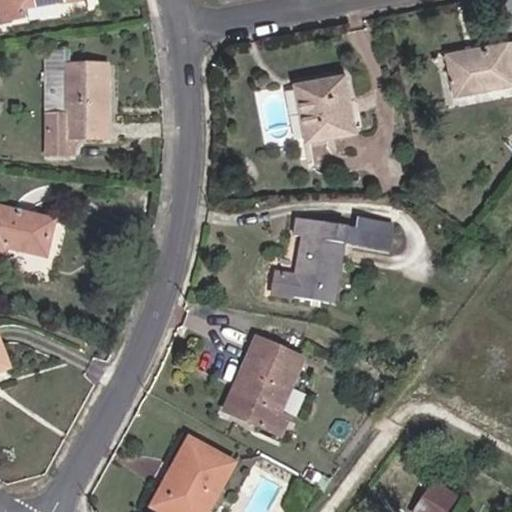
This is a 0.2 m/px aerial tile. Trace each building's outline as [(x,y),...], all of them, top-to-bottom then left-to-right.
[(13,7),(64,0),(0,0),(0,19),(14,18),(13,7)] [(452,107),(511,94),(511,53),(502,55),(443,67),(452,105),(452,107)] [(71,115),(72,68),(72,54),(54,54),(53,115),(71,115)] [(53,153),(74,153),(74,137),(81,137),(110,138),(111,69),(72,68),(71,115),(53,115),(53,153)] [(317,89),(286,94),(297,152),(346,144),(347,144),(335,87),(317,89)] [(297,152),(286,94),(244,102),(255,160),(297,152)] [(0,249),(33,258),(41,224),(0,214),(0,249)] [(321,313),(332,254),(335,237),(290,229),(285,246),(294,248),(287,286),(277,284),(263,281),(260,303),(321,315),(321,313)] [(346,239),(343,255),(374,260),(378,237),(347,232),(346,239)] [(332,254),(343,255),(346,239),(335,237),(332,254)] [(246,346),(213,408),(208,417),(264,448),(274,429),(263,422),(290,370),(246,346)] [(174,444),(158,472),(168,478),(148,511),(194,511),(219,470),(174,444)] [(158,472),(137,510),(139,511),(148,511),(168,478),(158,472)] [(425,496),(412,511),(441,511),(443,509),(425,496)]
